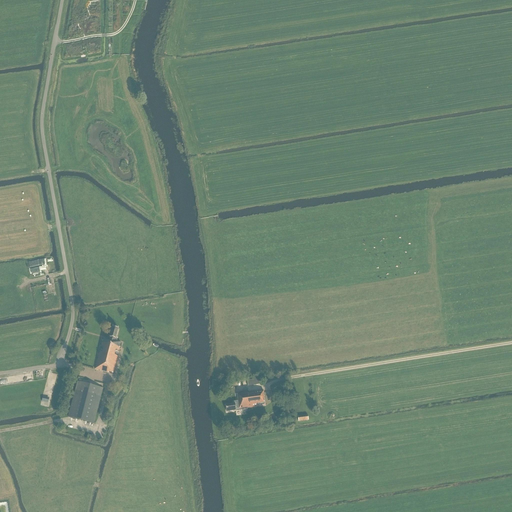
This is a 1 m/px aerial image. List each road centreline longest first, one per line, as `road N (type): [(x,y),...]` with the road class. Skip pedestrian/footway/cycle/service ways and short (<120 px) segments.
road 1 (unclassified): [(60,365),(72,306),(41,117),(62,0)]
road 2 (track): [(511,341),(269,380)]
